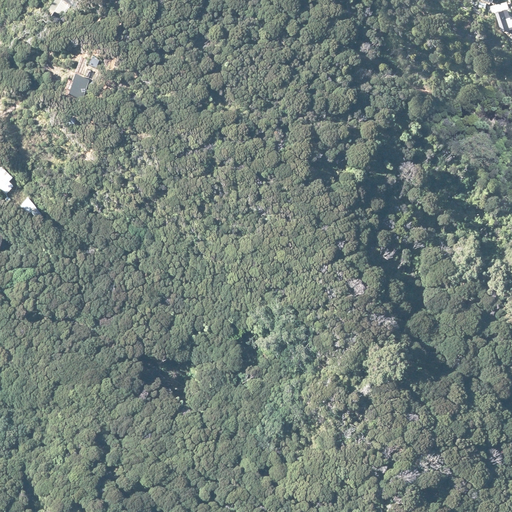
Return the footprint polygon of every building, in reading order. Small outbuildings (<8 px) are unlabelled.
[(492,6),(500,33),(511,29),(511,17),(509,16),(505,2),(492,6)] [(83,65),(95,68),(98,61),(85,57),(83,65)] [(72,75),(66,95),(79,100),(82,93),(84,93),(88,80),(72,75)] [(71,130),(75,120),(67,117),(63,128),(71,130)] [(0,166),(0,189),(4,193),(12,186),(7,181),(11,177),(1,166),(0,166)] [(26,197),(19,204),(34,220),(42,212),(26,197)]
